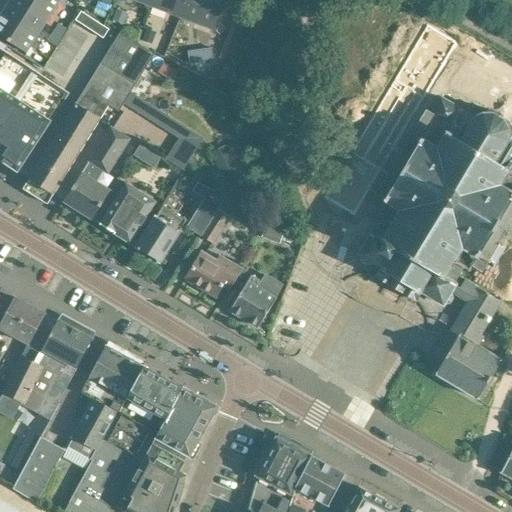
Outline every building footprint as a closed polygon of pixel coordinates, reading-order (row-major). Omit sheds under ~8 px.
[(10,0),(8,3),(44,26),(60,0),(10,0)] [(182,19),(189,0),(154,0),(151,8),(182,19)] [(189,0),(182,19),(212,31),(223,0),(189,0)] [(44,26),(8,3),(0,15),(0,36),(27,53),(44,26)] [(115,10),(111,20),(122,25),(126,14),(115,10)] [(81,11),(75,20),(103,38),(109,30),(81,11)] [(62,38),(67,29),(58,24),(53,32),(62,38)] [(145,29),(141,41),(151,44),(155,33),(145,29)] [(81,95),(29,179),(53,194),(109,105),(119,112),(124,104),(131,92),(141,99),(154,79),(143,72),(154,54),(120,32),(81,95)] [(56,46),(62,38),(53,32),(47,41),(56,46)] [(189,50),(175,44),(170,56),(184,62),(189,50)] [(212,47),(200,49),(202,61),(214,60),(212,47)] [(17,171),(68,93),(4,52),(0,57),(0,148),(1,149),(0,150),(0,160),(3,162),(4,161),(10,165),(10,166),(17,171)] [(179,73),(164,64),(158,73),(173,82),(179,73)] [(131,92),(124,104),(137,112),(144,101),(141,99),(131,92)] [(461,111),(462,110),(440,98),(430,114),(426,112),(413,134),(411,133),(410,135),(407,133),(398,149),(402,152),(386,179),(380,175),(371,190),(374,192),(373,194),(376,195),(370,205),(380,210),(376,216),(383,220),(375,233),(372,231),(371,233),(372,234),(360,254),(362,256),(360,260),(369,265),(371,261),(381,267),(375,277),(416,301),(422,292),(443,304),(444,303),(445,303),(449,302),(451,298),(450,294),(449,293),(450,291),(456,294),(460,288),(456,285),(457,283),(454,281),(462,268),(469,271),(472,265),(481,271),(487,262),(490,263),(491,261),(494,263),(503,248),(499,245),(511,221),(511,134),(509,129),(509,123),(503,119),(500,114),(494,114),(489,110),(483,114),(477,114),(474,118),(461,111)] [(156,109),(149,120),(179,138),(166,159),(183,170),(203,138),(156,109)] [(111,128),(64,202),(92,220),(110,191),(96,182),(104,171),(108,173),(129,139),(111,128)] [(140,144),(132,155),(138,159),(146,147),(140,144)] [(227,144),(210,152),(221,173),(237,166),(227,144)] [(119,178),(111,192),(118,197),(99,224),(130,243),(156,202),(119,178)] [(201,236),(225,197),(197,184),(193,191),(205,199),(187,227),(201,236)] [(225,197),(201,236),(214,245),(238,205),(225,197)] [(156,216),(147,230),(137,247),(138,248),(137,249),(139,250),(140,249),(160,262),(186,220),(163,206),(157,217),(156,216)] [(265,227),(261,238),(280,245),(284,234),(265,227)] [(201,252),(195,262),(185,279),(216,297),(225,282),(231,285),(229,289),(230,289),(242,269),(220,256),(217,262),(201,252)] [(257,287),(261,281),(251,275),(230,310),(258,328),(276,299),(257,287)] [(480,334),(500,301),(465,280),(460,288),(456,294),(468,301),(442,344),(441,343),(434,354),(444,360),(436,373),(478,398),(501,360),(477,346),(483,336),(480,334)] [(0,329),(26,343),(28,344),(45,313),(44,313),(43,314),(32,308),(33,307),(15,298),(0,326),(0,329)] [(17,480),(40,438),(50,418),(59,404),(57,403),(92,339),(73,329),(75,325),(62,318),(60,322),(58,321),(41,352),(28,344),(26,343),(2,394),(3,394),(0,399),(0,413),(12,420),(20,405),(38,414),(22,445),(6,475),(17,480)] [(117,411),(141,365),(106,346),(89,378),(81,393),(94,399),(73,438),(66,453),(75,457),(76,453),(90,461),(116,411),(117,411)] [(155,436),(181,387),(170,381),(169,383),(143,369),(145,367),(141,365),(117,411),(116,411),(90,461),(92,461),(64,511),(114,511),(120,502),(154,438),(155,436)] [(181,453),(188,457),(211,413),(209,403),(181,387),(155,436),(154,438),(181,453)] [(256,478),(241,511),(286,511),(291,494),(311,456),(277,437),(256,478)] [(40,438),(17,480),(18,481),(13,489),(36,502),(65,451),(40,438)] [(181,453),(154,438),(120,502),(127,506),(124,511),(125,511),(173,511),(186,477),(171,468),(176,459),(178,460),(181,453)] [(511,478),(511,450),(501,472),(511,478)] [(325,511),(343,478),(345,474),(311,456),(291,494),(286,511),(325,511)] [(384,500),(382,498),(379,497),(379,498),(360,487),(350,505),(349,504),(344,511),(397,511),(399,508),(384,500)] [(24,511),(0,498),(0,511),(24,511)]
